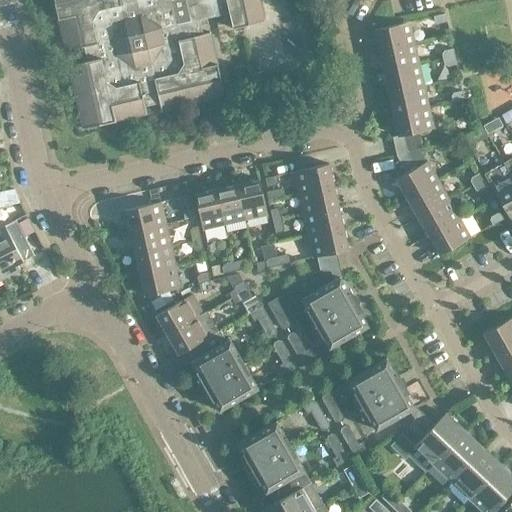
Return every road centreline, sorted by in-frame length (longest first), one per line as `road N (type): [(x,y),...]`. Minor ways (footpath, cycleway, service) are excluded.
road 1 (residential): [(352,122),(48,191)]
road 2 (tertiary): [(217,511),(94,287)]
road 3 (residential): [(436,312),(365,182),(352,122)]
road 4 (residential): [(511,433),(436,312)]
road 5 (residential): [(48,191),(14,54)]
